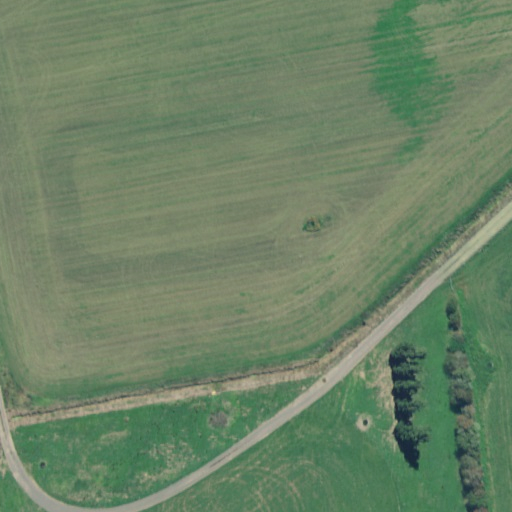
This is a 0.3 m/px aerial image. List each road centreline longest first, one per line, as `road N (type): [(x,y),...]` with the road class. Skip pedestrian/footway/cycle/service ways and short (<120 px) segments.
road 1 (track): [(511,211),(322,388),(212,468),(125,511)]
road 2 (track): [(108,511),(34,492),(0,406)]
